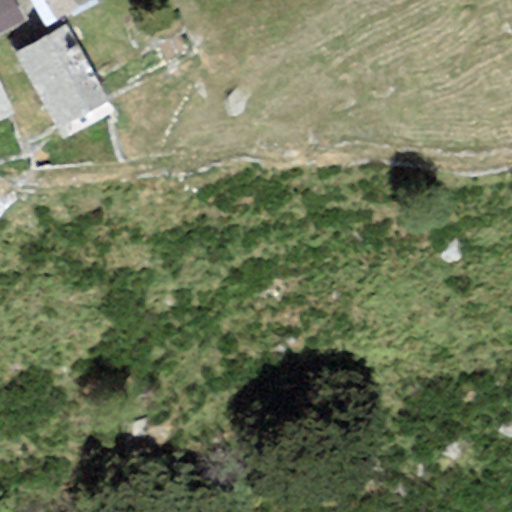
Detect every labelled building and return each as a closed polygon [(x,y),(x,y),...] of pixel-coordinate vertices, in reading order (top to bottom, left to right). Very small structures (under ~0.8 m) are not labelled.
[(0,0),(0,34),(24,21),(11,0),(0,0)] [(57,19),(46,0),(28,0),(43,26),(57,19)] [(91,0),(46,0),(57,19),(91,0)] [(63,24),(12,52),(59,137),(110,109),(63,24)] [(0,87),(0,117),(11,113),(0,87)]
